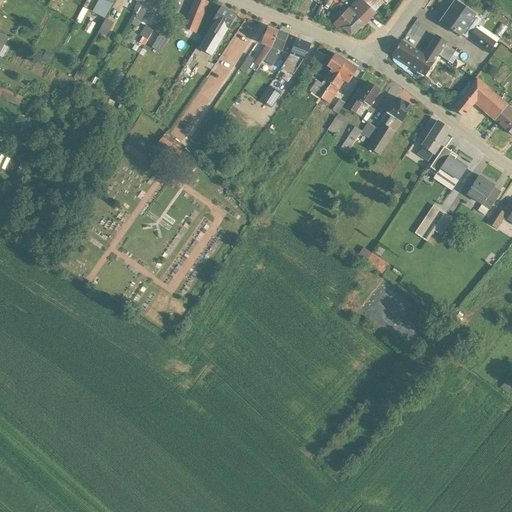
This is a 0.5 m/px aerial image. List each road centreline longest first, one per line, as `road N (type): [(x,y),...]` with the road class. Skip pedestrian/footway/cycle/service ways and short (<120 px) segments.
road 1 (residential): [(372,56),(511,167)]
road 2 (unclassified): [(182,144),(269,14)]
